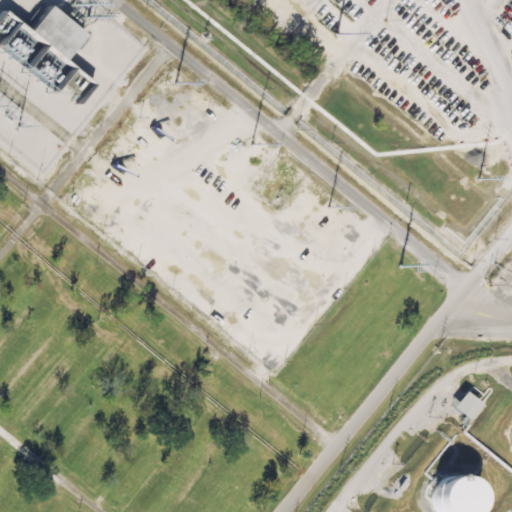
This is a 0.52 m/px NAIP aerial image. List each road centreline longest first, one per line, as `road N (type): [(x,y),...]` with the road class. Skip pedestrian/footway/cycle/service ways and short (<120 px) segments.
road 1 (residential): [(467,286),(118,0)]
road 2 (residential): [(338,445),(0,167)]
road 3 (residential): [(283,511),(467,286)]
road 4 (residential): [(0,258),(173,44)]
road 5 (residential): [(103,511),(0,427)]
